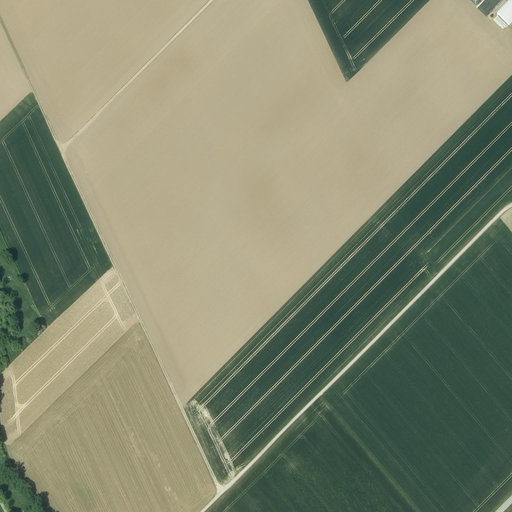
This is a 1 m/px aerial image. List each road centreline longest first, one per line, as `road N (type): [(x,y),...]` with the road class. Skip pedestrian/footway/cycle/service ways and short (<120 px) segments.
road 1 (track): [(220,492),(0,17)]
road 2 (track): [(511,203),(201,511)]
road 3 (track): [(60,148),(210,0)]
